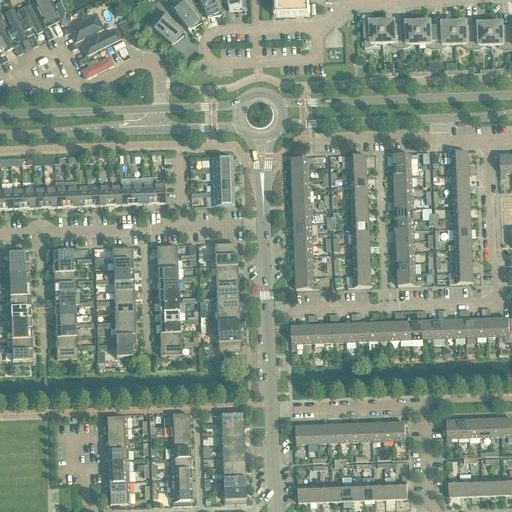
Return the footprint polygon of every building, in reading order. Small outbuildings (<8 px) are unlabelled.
[(59,24),(46,0),(34,0),(48,29),(59,24)] [(203,26),(189,0),(186,0),(184,2),(183,4),(181,7),(180,9),(174,14),(188,31),(200,22),(203,26)] [(223,18),(218,0),(198,0),(207,20),(221,13),(223,18)] [(244,15),(243,0),(225,0),(228,13),(244,9),(244,15)] [(278,0),(278,2),(275,2),(276,18),(309,16),(308,0),(278,0)] [(41,32),(27,4),(17,9),(31,37),(41,32)] [(26,40),(12,11),(2,16),(16,45),(26,40)] [(185,38),(164,14),(165,15),(163,17),(161,19),(160,22),(160,24),(159,27),(154,32),(171,47),(181,35),(185,39),(185,38)] [(94,15),(67,29),(73,42),(101,28),(94,15)] [(401,50),(400,25),(394,25),(394,23),(388,23),(388,22),(387,23),(382,24),(383,46),(390,45),(390,47),(392,48),(393,49),(395,50),(397,50),(399,50),(401,50)] [(383,46),(382,24),(377,24),(377,23),(376,24),(364,24),(364,23),(365,43),(363,44),(362,45),(362,47),(362,48),(363,49),(365,50),(365,51),(366,51),(366,50),(368,50),(370,49),(372,48),(374,47),(376,46),(383,46)] [(437,51),(436,26),(430,26),(430,24),(424,24),(424,23),(423,23),(423,24),(418,24),(419,46),(426,46),(426,48),(428,49),(429,50),(431,50),(433,51),(435,51),(437,51)] [(419,46),(418,24),(413,24),(412,24),(400,25),(401,50),(403,50),(405,50),(407,49),(409,49),(410,48),(412,46),(419,46)] [(455,47),(454,25),(449,25),(449,24),(449,25),(436,26),(437,51),(439,51),(441,51),(443,50),(445,49),(446,48),(448,47),(455,47)] [(473,52),(472,26),(466,26),(466,24),(460,25),(460,24),(459,24),(459,25),(454,25),(455,47),(462,47),(462,48),(464,50),(465,50),(467,51),(469,52),(471,52),(473,52)] [(509,52),(508,27),(502,27),(502,25),(496,25),(496,24),(495,25),(490,26),(491,47),(498,47),(498,49),(500,50),(501,51),(503,52),(505,52),(507,53),(509,52)] [(491,47),(490,26),(485,26),(485,25),(485,26),(472,26),(473,52),(476,52),(477,51),(479,51),(481,50),(483,49),(484,48),(491,47)] [(11,48),(0,26),(0,52),(0,53),(11,48)] [(53,40),(48,30),(43,33),(48,42),(53,40)] [(104,32),(76,46),(82,59),(110,45),(104,32)] [(38,47),(33,38),(28,40),(33,50),(38,47)] [(23,55),(18,45),(13,48),(17,58),(23,55)] [(113,51),(85,65),(91,78),(119,64),(113,51)] [(89,63),(86,58),(77,62),(80,68),(89,63)] [(469,165),(468,154),(444,155),(445,160),(451,159),(451,166),(469,165)] [(411,168),(411,161),(417,161),(417,156),(393,157),(394,169),(411,168)] [(367,170),(366,158),(343,159),(343,164),(349,163),(349,170),(367,170)] [(511,175),(511,172),(511,158),(500,158),(501,182),(505,182),(505,175),(511,175)] [(233,172),(233,159),(209,160),(210,170),(201,171),(201,175),(210,175),(210,173),(233,172)] [(309,172),(309,165),(315,165),(315,160),(291,161),(292,172),(309,172)] [(469,176),(469,165),(451,166),(452,177),(469,176)] [(412,178),(411,168),(394,169),(394,179),(412,178)] [(367,180),(367,170),(349,170),(350,181),(367,180)] [(234,184),(233,172),(210,173),(210,175),(210,185),(234,184)] [(310,182),(309,172),(292,172),(292,183),(310,182)] [(469,187),(469,176),(452,177),(452,188),(469,187)] [(412,189),(412,178),(394,179),(394,190),(412,189)] [(368,191),(367,180),(350,181),(350,192),(368,191)] [(310,193),(310,182),(292,183),(293,194),(310,193)] [(56,210),(67,209),(66,189),(66,184),(55,184),(55,189),(56,210)] [(67,209),(77,209),(77,189),(77,184),(66,184),(66,189),(67,209)] [(234,196),(234,184),(210,185),(211,194),(211,197),(234,196)] [(165,206),(164,185),(153,186),(153,206),(165,206)] [(142,207),(142,186),(131,187),(132,207),(142,207)] [(153,206),(153,186),(142,186),(142,207),(153,206)] [(110,208),(109,187),(99,188),(99,208),(110,208)] [(121,207),(120,187),(109,187),(110,208),(121,207)] [(132,207),(131,187),(120,187),(121,207),(132,207)] [(470,198),(469,187),(452,188),(452,199),(470,198)] [(88,209),(88,188),(77,189),(77,209),(88,209)] [(99,208),(99,188),(88,188),(88,209),(99,208)] [(55,189),(44,190),(45,210),(56,210),(55,189)] [(412,200),(412,189),(394,190),(395,201),(412,200)] [(34,211),(33,190),(23,191),(24,211),(34,211)] [(45,210),(44,190),(33,190),(34,211),(45,210)] [(13,211),(12,191),(1,191),(2,212),(13,211)] [(24,211),(23,191),(12,191),(13,211),(24,211)] [(368,202),(368,191),(350,192),(350,203),(368,202)] [(311,204),(310,193),(293,194),(293,205),(311,204)] [(235,208),(234,196),(211,197),(211,194),(202,195),(202,199),(211,199),(211,209),(235,208)] [(470,210),(470,198),(452,199),(453,210),(470,210)] [(413,212),(412,200),(395,201),(395,212),(413,212)] [(368,213),(368,202),(350,203),(351,213),(368,213)] [(311,215),(311,204),(293,205),(293,216),(311,215)] [(471,220),(470,210),(453,210),(453,221),(471,220)] [(413,222),(413,212),(395,212),(396,223),(413,222)] [(369,224),(368,213),(351,213),(351,224),(369,224)] [(311,226),(311,215),(293,216),(294,226),(311,226)] [(471,231),(471,220),(453,221),(454,231),(471,231)] [(414,233),(413,222),(396,223),(396,234),(414,233)] [(369,234),(369,224),(351,224),(352,235),(369,234)] [(312,236),(311,226),(294,226),(294,237),(312,236)] [(472,242),(471,231),(454,231),(454,242),(472,242)] [(414,244),(414,233),(396,234),(397,245),(414,244)] [(370,245),(369,234),(352,235),(352,246),(370,245)] [(312,247),(312,236),(294,237),(295,248),(312,247)] [(472,252),(472,242),(454,242),(454,253),(472,252)] [(414,255),(414,244),(397,245),(397,255),(414,255)] [(370,256),(370,245),(352,246),(352,257),(370,256)] [(237,258),(236,248),(236,246),(214,247),(214,256),(211,256),(211,259),(237,258)] [(313,258),(312,247),(295,248),(295,259),(313,258)] [(177,260),(177,249),(156,249),(157,260),(177,260)] [(133,261),(132,250),(111,251),(111,252),(112,252),(112,262),(133,261)] [(73,264),(73,253),(73,252),(52,253),(53,264),(73,264)] [(472,264),(472,252),(454,253),(455,264),(472,264)] [(29,265),(28,254),(8,255),(8,256),(8,266),(29,265)] [(415,266),(414,255),(397,255),(397,266),(415,266)] [(370,267),(370,256),(352,257),(353,267),(370,267)] [(237,268),(237,258),(211,259),(211,261),(215,261),(215,269),(237,268)] [(313,269),(313,258),(295,259),(295,269),(313,269)] [(177,270),(177,260),(157,260),(157,271),(177,270)] [(133,272),(133,261),(112,262),(113,273),(133,272)] [(74,274),(73,264),(53,264),(53,275),(74,274)] [(473,274),(472,264),(455,264),(455,275),(473,274)] [(29,276),(29,265),(8,266),(9,277),(29,276)] [(415,276),(415,266),(397,266),(398,277),(415,276)] [(371,278),(370,267),(353,267),(353,279),(371,278)] [(237,279),(237,268),(215,269),(215,278),(211,278),(212,280),(237,279)] [(313,280),(313,269),(295,269),(296,281),(313,280)] [(178,281),(177,270),(157,271),(157,282),(178,281)] [(133,283),(133,272),(113,273),(113,284),(133,283)] [(74,285),(74,274),(53,275),(54,286),(74,285)] [(473,286),(473,274),(455,275),(456,282),(449,282),(449,286),(473,286)] [(30,287),(29,276),(9,277),(9,288),(30,287)] [(422,287),(422,283),(416,283),(415,276),(398,277),(398,288),(422,287)] [(371,289),(371,278),(353,279),(354,285),(347,286),(348,290),(371,289)] [(238,290),(237,279),(212,280),(212,283),(215,283),(216,291),(238,290)] [(320,291),(320,287),(314,287),(313,280),(296,281),(296,292),(320,291)] [(178,292),(178,281),(157,282),(158,293),(178,292)] [(134,294),(133,283),(113,284),(114,295),(134,294)] [(74,296),(74,285),(54,286),(54,297),(74,296)] [(30,298),(30,287),(9,288),(10,298),(30,298)] [(238,301),(238,290),(216,291),(216,299),(212,299),(212,302),(238,301)] [(179,303),(178,292),(158,293),(158,304),(179,303)] [(134,305),(134,294),(114,295),(114,305),(134,305)] [(75,307),(74,296),(54,297),(54,308),(75,307)] [(30,308),(30,298),(10,298),(10,309),(30,308)] [(239,312),(238,301),(212,302),(212,304),(216,304),(217,313),(239,312)] [(179,314),(179,303),(158,304),(159,314),(179,314)] [(135,315),(134,305),(114,305),(114,316),(135,315)] [(75,317),(75,307),(54,308),(55,318),(75,317)] [(31,319),(30,308),(10,309),(10,320),(31,319)] [(239,323),(239,312),(217,313),(217,321),(213,321),(213,324),(239,323)] [(179,324),(179,314),(159,314),(159,325),(179,324)] [(135,326),(135,315),(114,316),(115,327),(135,326)] [(75,324),(75,317),(55,318),(55,329),(76,328),(79,328),(79,326),(80,326),(79,324),(75,324)] [(31,330),(31,319),(10,320),(11,331),(31,330)] [(487,339),(486,321),(476,322),(476,339),(487,339)] [(498,338),(497,321),(486,321),(487,339),(498,338)] [(510,344),(509,321),(497,321),(498,338),(505,338),(505,344),(510,344)] [(466,340),(465,322),(454,323),(455,340),(466,340)] [(476,339),(476,322),(465,322),(466,340),(476,339)] [(240,333),(239,323),(213,324),(213,326),(217,326),(217,334),(240,333)] [(433,341),(433,323),(422,324),(422,341),(433,341)] [(444,340),(443,323),(433,323),(433,341),(444,340)] [(455,340),(454,323),(443,323),(444,340),(455,340)] [(180,335),(179,324),(159,325),(159,336),(180,335)] [(412,342),(411,324),(400,325),(401,342),(412,342)] [(422,341),(422,324),(411,324),(412,342),(422,341)] [(379,343),(378,325),(367,326),(368,343),(379,343)] [(390,343),(389,325),(378,325),(379,343),(390,343)] [(401,342),(400,325),(389,325),(390,343),(401,342)] [(135,337),(135,326),(115,327),(115,338),(135,337)] [(357,344),(357,326),(346,327),(346,344),(357,344)] [(368,343),(367,326),(357,326),(357,344),(368,343)] [(325,345),(324,327),(313,328),(314,345),(325,345)] [(336,345),(335,327),(324,327),(325,345),(336,345)] [(346,344),(346,327),(335,327),(336,345),(346,344)] [(76,339),(76,328),(55,329),(56,340),(76,339)] [(303,346),(303,328),(291,329),(292,352),(297,352),(296,346),(303,346)] [(314,345),(313,328),(303,328),(303,346),(314,345)] [(32,341),(31,330),(11,331),(11,342),(32,341)] [(240,344),(240,333),(217,334),(218,342),(214,342),(214,345),(240,344)] [(180,346),(180,335),(159,336),(160,347),(180,346)] [(136,348),(135,337),(115,338),(116,348),(136,348)] [(76,350),(76,339),(56,340),(56,351),(76,350)] [(32,352),(32,341),(11,342),(12,352),(32,352)] [(240,356),(240,344),(214,345),(214,347),(218,347),(218,356),(240,356)] [(181,357),(180,346),(160,347),(160,358),(181,357),(181,356),(181,357)] [(136,359),(136,348),(116,348),(116,359),(115,360),(136,359)] [(77,361),(76,350),(56,351),(56,362),(77,361)] [(32,363),(32,356),(32,352),(12,352),(12,363),(12,364),(32,363)] [(243,426),(243,416),(243,415),(220,415),(221,424),(217,424),(217,427),(243,426)] [(189,428),(189,417),(169,417),(169,429),(189,428)] [(127,430),(126,419),(106,420),(107,431),(127,430)] [(511,444),(511,420),(501,421),(501,438),(508,438),(509,445),(511,444)] [(501,438),(501,421),(490,422),(491,439),(501,438)] [(469,439),(468,422),(458,423),(458,440),(469,439)] [(480,439),(479,422),(468,422),(469,439),(480,439)] [(491,439),(490,422),(479,422),(480,439),(491,439)] [(458,440),(458,423),(446,423),(447,447),(452,447),(452,440),(458,440)] [(394,443),(394,425),(383,426),(384,443),(394,443)] [(406,448),(405,425),(394,425),(394,443),(401,442),(401,449),(406,448)] [(243,437),(243,426),(217,427),(217,429),(221,429),(221,438),(243,437)] [(362,444),(361,426),(351,427),(351,444),(362,444)] [(373,444),(372,426),(361,426),(362,444),(373,444)] [(384,443),(383,426),(372,426),(373,444),(384,443)] [(340,445),(340,427),(329,428),(330,445),(340,445)] [(351,444),(351,427),(340,427),(340,445),(351,444)] [(189,439),(189,428),(169,429),(169,439),(189,439)] [(308,446),(307,428),(296,429),(297,453),(301,452),(301,446),(308,446)] [(319,446),(318,428),(307,428),(308,446),(319,446)] [(330,445),(329,428),(318,428),(319,446),(330,445)] [(127,441),(127,430),(107,431),(107,442),(127,441)] [(244,447),(243,437),(221,438),(222,446),(218,446),(218,448),(244,447)] [(190,449),(189,439),(169,439),(170,450),(190,449)] [(128,452),(127,441),(107,442),(108,453),(128,452)] [(244,458),(244,447),(218,448),(218,451),(222,451),(222,459),(244,458)] [(190,460),(190,449),(170,450),(170,461),(190,460)] [(128,463),(128,452),(108,453),(108,463),(128,463)] [(245,469),(244,458),(222,459),(222,467),(219,468),(219,470),(245,469)] [(191,471),(190,460),(170,461),(171,472),(191,471)] [(128,473),(128,463),(108,463),(108,474),(128,473)] [(245,480),(245,469),(219,470),(219,472),(223,472),(223,481),(245,480)] [(191,482),(191,471),(171,472),(171,483),(191,482)] [(129,484),(128,473),(108,474),(109,485),(129,484)] [(511,497),(511,473),(510,474),(510,480),(503,480),(504,498),(511,497)] [(460,499),(460,482),(453,483),(453,476),(448,476),(449,500),(460,499)] [(408,501),(407,478),(402,478),(402,484),(395,484),(396,502),(408,501)] [(245,491),(245,480),(223,481),(223,489),(219,489),(220,491),(245,491)] [(504,498),(503,480),(492,481),(493,498),(504,498)] [(482,499),(481,481),(471,482),(471,499),(482,499)] [(493,498),(492,481),(481,481),(482,499),(493,498)] [(192,493),(191,482),(171,483),(172,493),(192,493)] [(310,505),(309,488),(303,488),(302,482),(298,482),(299,505),(310,505)] [(471,499),(471,482),(460,482),(460,499),(471,499)] [(129,495),(129,484),(109,485),(109,496),(129,495)] [(396,502),(395,484),(385,485),(385,502),(396,502)] [(364,503),(363,485),(352,486),(353,503),(364,503)] [(375,503),(374,485),(363,485),(364,503),(375,503)] [(385,502),(385,485),(374,485),(375,503),(385,502)] [(342,504),(342,486),(331,487),(331,504),(342,504)] [(353,503),(352,486),(342,486),(342,504),(353,503)] [(321,505),(320,487),(309,488),(310,505),(321,505)] [(331,504),(331,487),(320,487),(321,505),(331,504)] [(246,502),(245,491),(220,491),(220,494),(223,494),(224,503),(246,502)] [(192,508),(192,496),(192,493),(172,493),(172,509),(192,508)] [(130,506),(129,495),(109,496),(110,507),(130,506)]
